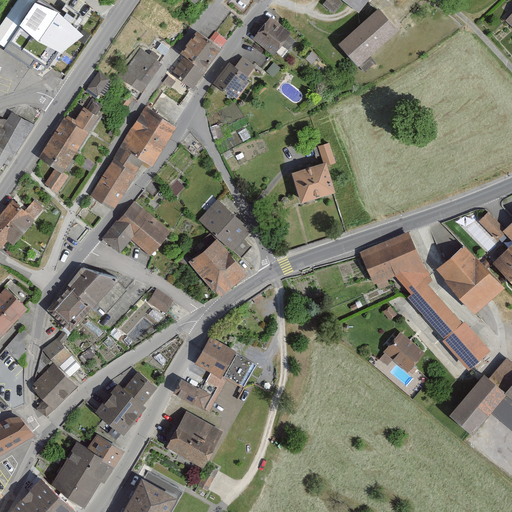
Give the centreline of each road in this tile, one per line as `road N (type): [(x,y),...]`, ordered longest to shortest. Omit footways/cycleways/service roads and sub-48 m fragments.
road 1 (residential): [(43,282),(70,207),(215,0)]
road 2 (tertiary): [(511,183),(284,264),(209,314)]
road 3 (residential): [(85,247),(163,156),(265,0)]
road 4 (track): [(237,489),(257,462),(286,362),(275,269)]
road 5 (tertiary): [(209,314),(90,511)]
road 6 (residential): [(44,430),(85,389),(209,314)]
road 7 (unknown): [(410,221),(449,291),(506,348)]
road 8 (residential): [(85,247),(209,314)]
road 9 (tertiary): [(129,0),(57,106)]
